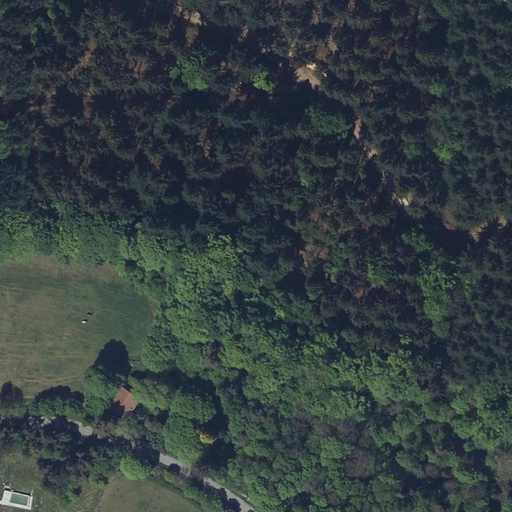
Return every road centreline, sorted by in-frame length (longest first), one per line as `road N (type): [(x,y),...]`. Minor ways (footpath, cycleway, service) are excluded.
road 1 (track): [(136,0),(235,30),(348,117),(410,213),(478,244),(511,242)]
road 2 (unclassified): [(0,425),(75,427),(126,444),(171,460),(249,511)]
